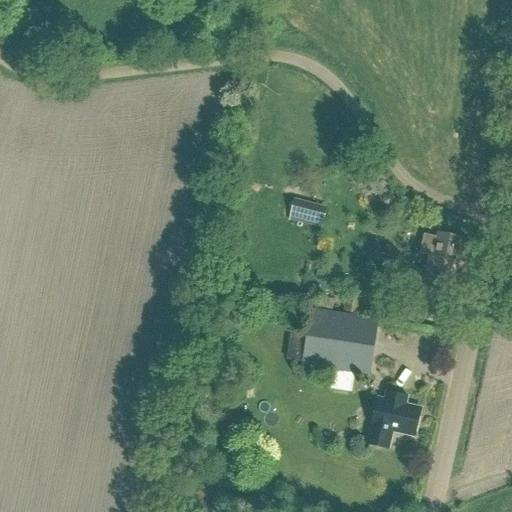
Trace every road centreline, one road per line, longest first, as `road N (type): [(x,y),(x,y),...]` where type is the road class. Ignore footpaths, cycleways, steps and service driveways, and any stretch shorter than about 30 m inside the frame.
road 1 (unclassified): [(496,217),(414,190),(325,77),(293,58),(36,75),(0,57)]
road 2 (tertiary): [(432,511),(496,217)]
